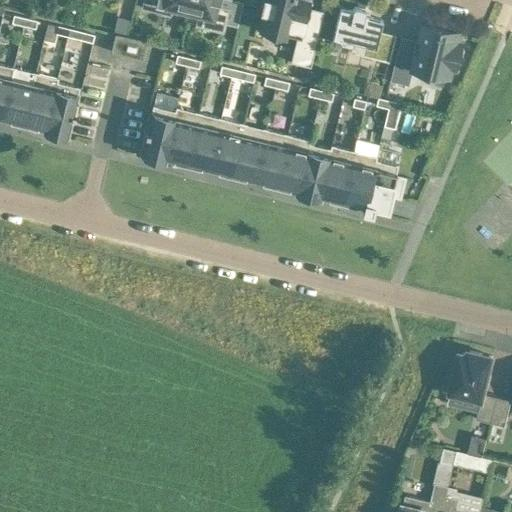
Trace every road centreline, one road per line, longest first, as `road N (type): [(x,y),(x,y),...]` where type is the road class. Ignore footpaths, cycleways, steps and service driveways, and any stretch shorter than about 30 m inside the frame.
road 1 (residential): [(0,200),(511,323)]
road 2 (residential): [(0,480),(126,511)]
